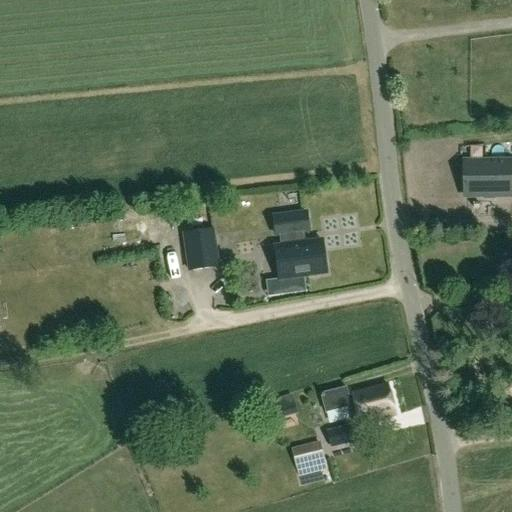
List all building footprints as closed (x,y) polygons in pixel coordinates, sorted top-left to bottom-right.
[(464,197),(511,196),(511,162),(464,163),(464,197)] [(168,221),(186,212),(180,200),(162,209),(168,221)] [(308,231),(306,213),(273,218),(276,236),(279,235),(281,247),(275,248),(280,280),(326,274),(322,241),(306,243),(304,232),(308,231)] [(118,241),(155,240),(154,225),(134,226),(134,219),(117,220),(118,241)] [(219,268),(215,229),(184,233),(189,272),(219,268)] [(348,396),(346,388),(321,395),(325,414),(347,408),(350,420),(358,418),(359,425),(395,416),(388,386),(348,396)] [(268,409),(271,420),(295,414),(291,402),(268,409)] [(349,427),(327,432),(331,448),(353,443),(349,427)] [(295,468),(325,461),(320,441),(290,449),(295,468)]
